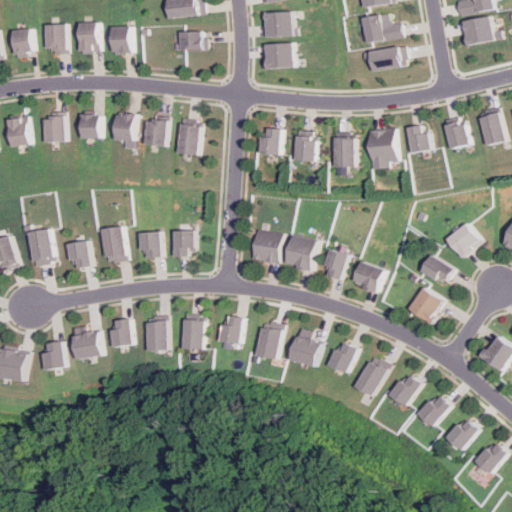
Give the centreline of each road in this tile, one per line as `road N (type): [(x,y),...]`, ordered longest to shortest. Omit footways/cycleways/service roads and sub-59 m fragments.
road 1 (residential): [(0,92),(99,83),(337,104),(418,97),(511,74)]
road 2 (residential): [(34,309),(171,286),(291,295),(411,340),(511,411)]
road 3 (residential): [(238,0),(241,74),(226,286)]
